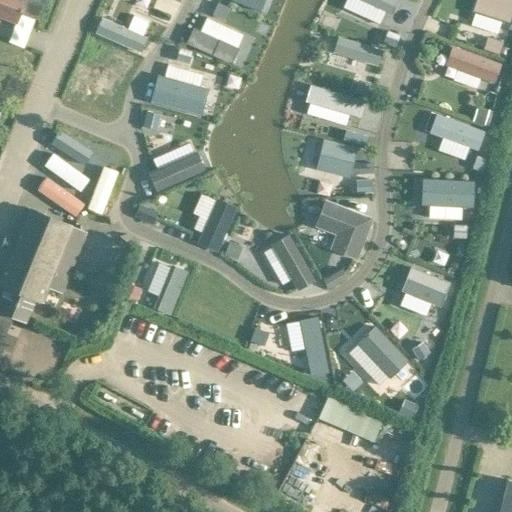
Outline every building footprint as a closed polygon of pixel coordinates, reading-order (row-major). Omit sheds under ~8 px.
[(38,20),(46,0),(0,0),(0,15),(16,22),(20,12),(38,20)] [(493,36),(502,0),(462,0),(456,25),(493,36)] [(486,36),(482,48),(499,54),(503,42),(486,36)] [(431,66),(441,69),(438,79),(463,88),(467,77),(481,82),(489,59),(439,43),(431,66)] [(179,47),(176,60),(188,63),(191,50),(179,47)] [(347,127),(355,95),(298,80),(290,113),(347,127)] [(478,105),(473,120),(484,123),(489,109),(478,105)] [(465,150),(471,126),(420,114),(415,138),(465,150)] [(346,130),(343,140),(364,145),(367,136),(346,130)] [(157,142),(147,146),(152,157),(161,152),(157,142)] [(476,156),(471,168),(482,172),(486,160),(476,156)] [(409,175),(408,207),(441,209),(440,233),(446,233),(446,214),(461,215),(462,177),(409,175)] [(369,179),(355,179),(356,192),(370,192),(369,179)] [(39,182),(34,201),(82,213),(87,193),(39,182)] [(188,190),(180,212),(196,218),(204,197),(188,190)] [(206,253),(229,206),(206,195),(183,242),(206,253)] [(317,245),(344,255),(359,215),(312,198),(303,222),(323,230),(317,245)] [(139,203),(133,215),(151,223),(156,211),(139,203)] [(61,292),(69,274),(86,232),(24,207),(0,266),(0,283),(5,286),(0,298),(0,310),(25,321),(35,298),(42,301),(48,287),(61,292)] [(468,226),(454,226),(454,237),(468,237),(468,226)] [(259,239),(267,256),(258,259),(269,283),(281,277),(287,289),(304,281),(281,230),(259,239)] [(229,242),(223,254),(235,259),(241,247),(229,242)] [(159,308),(170,267),(144,260),(140,277),(148,279),(142,304),(159,308)] [(341,269),(323,280),(328,289),(346,278),(341,269)] [(125,283),(121,294),(136,300),(140,288),(125,283)] [(224,384),(243,377),(239,366),(221,373),(224,384)] [(369,415),(360,436),(372,441),(381,420),(369,415)] [(353,490),(374,493),(376,481),(355,478),(353,490)] [(511,511),(511,481),(507,480),(498,511),(511,511)]
